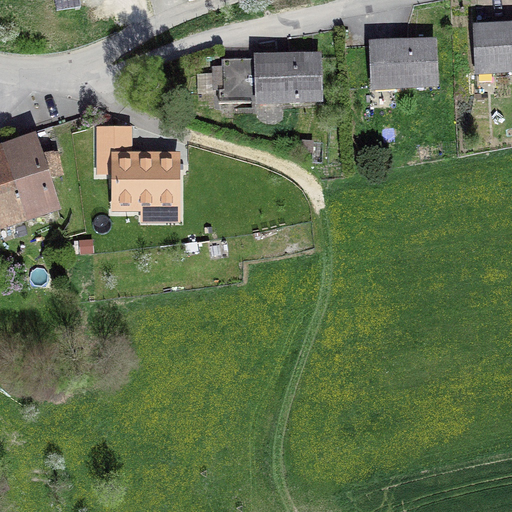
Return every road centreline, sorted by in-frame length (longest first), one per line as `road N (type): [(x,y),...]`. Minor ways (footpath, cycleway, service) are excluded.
road 1 (track): [(189,137),(307,183),(325,220),(330,272),(277,435),(281,497),(294,511)]
road 2 (residential): [(72,68),(118,68),(411,0)]
road 3 (residential): [(72,68),(221,0)]
